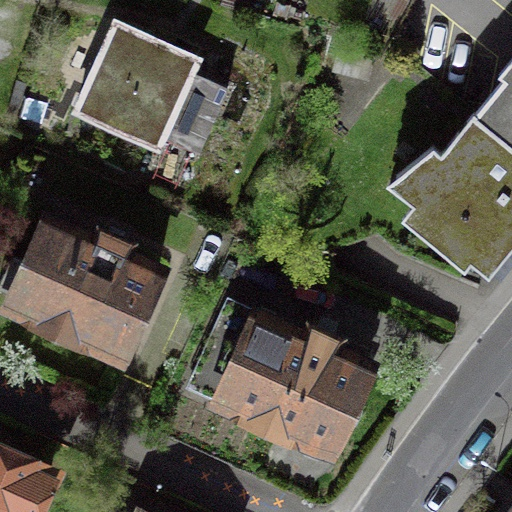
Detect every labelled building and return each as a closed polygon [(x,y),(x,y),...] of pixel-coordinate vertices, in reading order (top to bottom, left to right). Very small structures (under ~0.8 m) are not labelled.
[(197,58),(116,22),(77,109),(158,145),(163,135),(199,151),(228,87),(192,70),(197,58)] [(473,113),(511,145),(511,79),(507,75),(476,112),(474,110),(472,112),(473,113)] [(434,145),(388,180),(475,250),(468,257),(489,273),(511,244),(511,145),(473,113),(441,151),(434,145)] [(95,240),(49,219),(10,305),(121,355),(160,269),(125,253),(130,243),(100,229),(95,240)] [(306,335),(228,300),(189,386),(330,450),(369,363),(335,347),(339,337),(310,324),(306,335)] [(0,511),(31,511),(48,478),(0,455),(0,511)]
